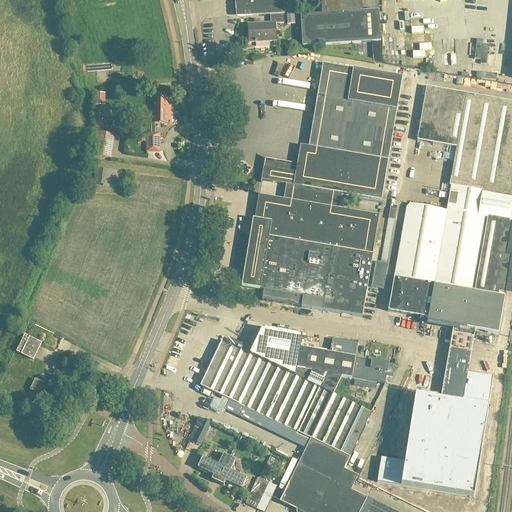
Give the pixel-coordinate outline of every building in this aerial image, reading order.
[(235,0),(237,17),(283,15),(281,0),(235,0)] [(381,65),(381,64),(380,42),(378,12),(363,13),(361,0),(320,0),(321,15),(300,16),(302,47),(372,43),(373,63),(381,65)] [(274,24),(283,24),(283,16),(270,16),(271,24),(248,25),(249,43),(275,42),(274,24)] [(487,44),(487,64),(497,64),(497,62),(504,63),(504,54),(498,54),(498,44),(487,44)] [(264,163),(261,183),(261,181),(286,185),(284,200),(260,196),(260,194),(259,194),(254,220),(253,220),(241,287),(263,291),(262,301),(362,318),(364,308),(372,256),(379,216),(378,216),(339,210),(341,195),(381,201),(396,111),(402,78),(322,65),(305,167),(297,166),(296,168),(264,163)] [(405,213),(388,312),(428,319),(427,323),(428,323),(454,327),(458,328),(475,331),(498,335),(505,298),(503,298),(504,293),(510,257),(505,256),(511,223),(509,223),(511,204),(511,102),(426,88),(417,141),(456,148),(450,186),(451,186),(446,211),(442,211),(410,205),(406,209),(406,213),(405,213)] [(95,94),(94,106),(102,106),(103,94),(95,94)] [(170,125),(171,105),(168,105),(168,98),(152,98),(152,105),(150,105),(150,124),(170,125)] [(113,135),(97,133),(93,157),(109,159),(113,135)] [(159,135),(155,135),(147,135),(147,153),(159,153),(159,135)] [(106,171),(96,169),(93,185),(103,186),(106,171)] [(389,209),(387,220),(394,221),(396,210),(389,209)] [(383,290),(387,266),(376,264),(372,288),(383,290)] [(262,330),(249,355),(320,389),(326,375),(340,378),(344,357),(330,354),(300,349),(302,337),(262,330)] [(33,360),(41,345),(25,337),(17,353),(33,360)] [(341,511),(352,491),(338,484),(371,413),(333,395),(320,389),(222,342),(200,387),(201,387),(311,440),(280,503),(299,511),(341,511)] [(426,369),(435,363),(429,354),(420,360),(426,369)] [(392,379),(395,366),(388,365),(389,365),(371,362),(355,359),(344,357),(340,378),(341,378),(385,386),(386,378),(392,379)] [(58,359),(52,371),(58,373),(64,362),(58,359)] [(44,397),(49,387),(35,380),(30,391),(44,397)] [(484,408),(486,391),(469,389),(466,405),(416,397),(403,485),(472,496),(486,408),(484,408)] [(174,410),(172,417),(183,421),(185,414),(174,410)] [(198,431),(205,435),(211,424),(204,420),(198,431)] [(217,483),(229,459),(219,454),(214,464),(203,459),(204,458),(202,458),(197,469),(198,469),(199,469),(213,476),(211,480),(217,483)] [(229,459),(217,483),(223,486),(226,482),(240,489),(241,490),(246,479),(245,479),(230,472),(235,461),(229,459)] [(261,500),(269,484),(258,478),(250,495),(261,500)] [(395,511),(352,491),(341,511),(395,511)]
